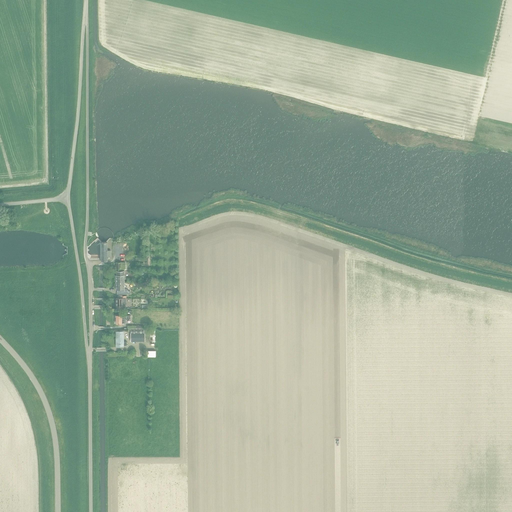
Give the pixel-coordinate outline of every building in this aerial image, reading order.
[(101,243),(101,261),(107,261),(107,256),(111,256),(111,251),(107,251),(107,242),(101,243)] [(121,270),(124,270),(124,262),(116,262),(116,267),(114,267),(114,270),(116,270),(121,270)] [(116,282),(124,282),(124,272),(116,272),(116,275),(116,282)] [(127,293),(130,293),(130,291),(128,291),(128,290),(126,289),(124,289),(124,282),(116,282),(116,290),(117,289),(117,291),(127,291),(127,293)] [(125,298),(116,298),(116,305),(116,308),(123,308),(126,308),(126,305),(126,304),(126,302),(125,302),(125,298)] [(122,315),(116,315),(116,324),(122,324),(122,323),(125,323),(125,319),(126,319),(130,319),(130,315),(126,315),(122,315)] [(131,333),(131,341),(145,341),(145,333),(144,333),(144,330),(131,330),(131,333)] [(123,331),(116,331),(116,346),(123,346),(127,346),(126,342),(123,342),(123,331)]
